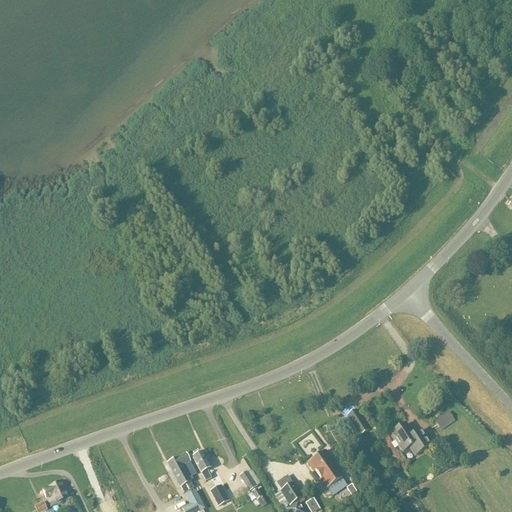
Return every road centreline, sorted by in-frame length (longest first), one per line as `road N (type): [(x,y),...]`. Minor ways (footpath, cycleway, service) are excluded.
road 1 (tertiary): [(0,474),(305,367),(405,297)]
road 2 (track): [(499,190),(441,145),(359,17)]
road 3 (tertiary): [(405,297),(511,170)]
road 4 (unclassified): [(511,410),(405,297)]
